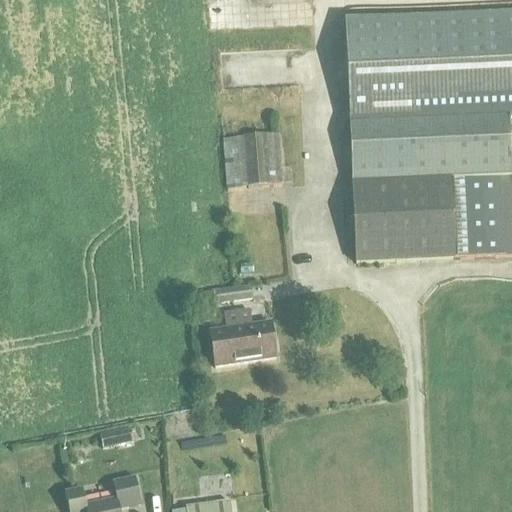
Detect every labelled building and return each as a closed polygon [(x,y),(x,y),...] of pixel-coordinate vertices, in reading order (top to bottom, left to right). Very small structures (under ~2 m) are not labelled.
[(223,28),(246,26),(244,2),(221,4),(223,28)] [(511,15),(345,23),(356,266),(511,258),(511,243),(509,178),(511,178),(508,120),(511,119),(511,15)] [(223,141),(227,192),(282,188),(278,136),(223,141)] [(250,289),(219,294),(204,296),(206,309),(252,301),(250,289)] [(210,334),(215,369),(275,360),(271,326),(210,334)] [(129,431),(99,437),(103,451),(133,444),(129,431)] [(175,461),(176,501),(188,501),(187,460),(175,461)] [(227,474),(204,476),(205,491),(228,490),(227,474)] [(68,511),(119,511),(141,507),(135,480),(112,484),(116,502),(86,508),(82,491),(65,495),(68,511)]
